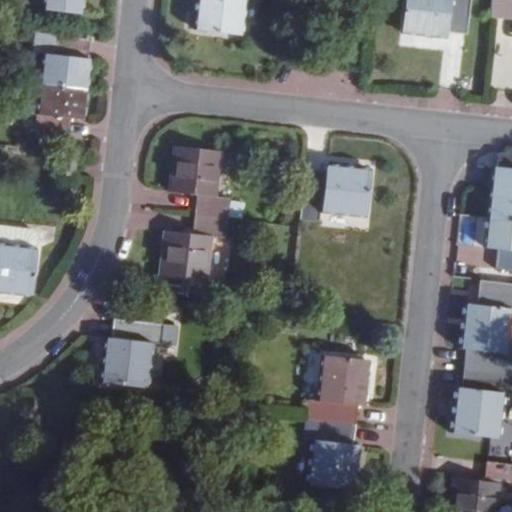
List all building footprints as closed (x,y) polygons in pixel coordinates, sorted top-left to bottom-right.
[(88,0),(51,0),(49,15),(81,19),(83,2),(88,3),(88,0)] [(249,0),(205,0),(202,23),(246,29),(249,0)] [(401,0),(398,24),(441,30),(443,22),(463,24),(466,0),(401,0)] [(511,85),(511,21),(497,21),(495,85),(511,85)] [(37,59),(50,61),(46,92),(92,98),(98,46),(40,38),(37,59)] [(76,126),(88,128),(92,98),(46,92),(40,140),(74,144),(76,126)] [(169,186),(195,190),(193,207),(230,212),(232,195),(214,193),(220,149),(174,143),(169,186)] [(511,219),(511,152),(497,150),(496,164),(493,164),(486,216),(511,219)] [(324,162),(324,171),(306,170),(299,221),(317,224),(319,211),(364,217),(370,168),(324,162)] [(75,179),(76,167),(62,165),(61,176),(75,179)] [(210,232),(227,233),(230,212),(193,207),(190,229),(164,226),(159,269),(203,275),(210,232)] [(497,265),(511,267),(511,219),(486,216),(483,243),(498,245),(497,265)] [(0,251),(42,258),(44,243),(40,238),(5,233),(0,236),(0,251)] [(0,251),(0,296),(36,302),(42,258),(0,251)] [(459,341),(465,342),(463,364),(511,370),(511,348),(502,347),(508,303),(511,303),(511,279),(478,275),(475,299),(464,298),(459,341)] [(155,341),(158,322),(103,314),(100,335),(94,334),(88,379),(137,385),(143,340),(155,341)] [(167,323),(158,322),(155,341),(165,342),(167,323)] [(312,395),(299,394),(296,417),(351,424),(354,401),(362,402),(368,357),(317,351),(312,395)] [(497,387),(511,387),(511,370),(463,364),(462,381),(454,381),(448,427),(492,433),(497,387)] [(357,444),(349,442),(351,424),(296,417),(293,436),(307,438),(302,478),(351,484),(357,444)] [(511,480),(511,464),(483,461),(481,477),(457,473),(451,511),(499,511),(504,480),(511,480)]
